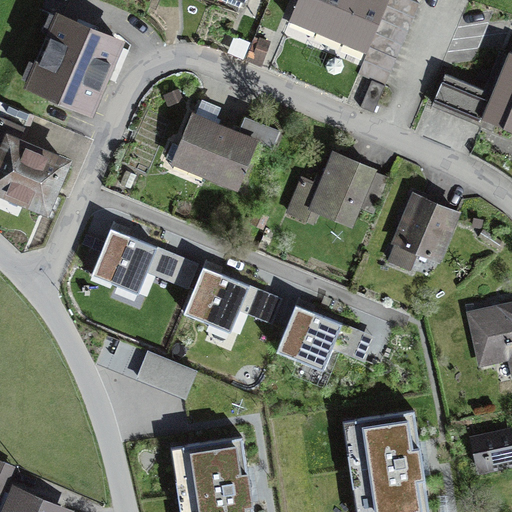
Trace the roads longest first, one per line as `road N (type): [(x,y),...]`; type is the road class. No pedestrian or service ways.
road 1 (residential): [(86,190),(137,78),(173,59),(199,58),(483,175),(511,195)]
road 2 (residential): [(86,190),(395,322)]
road 3 (unclassified): [(126,511),(100,409),(66,334),(35,290)]
